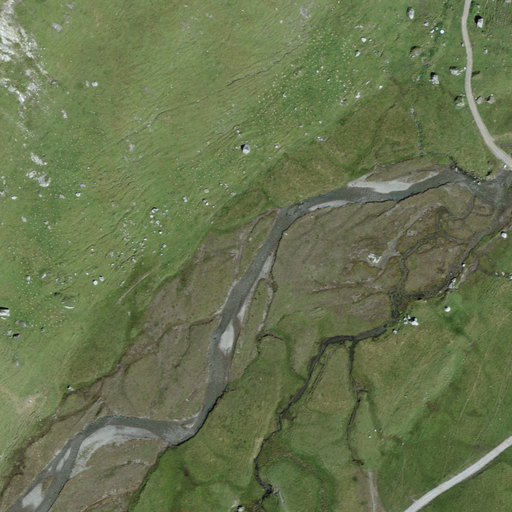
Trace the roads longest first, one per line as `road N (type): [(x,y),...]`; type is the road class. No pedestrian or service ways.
road 1 (track): [(511,164),(485,137),(470,103),(468,0)]
road 2 (track): [(511,441),(412,511)]
